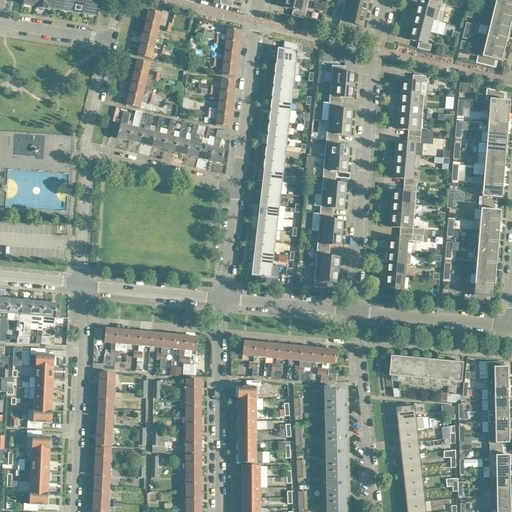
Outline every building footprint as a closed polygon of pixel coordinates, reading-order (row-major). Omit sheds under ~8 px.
[(47,10),(48,0),(36,0),(35,7),(37,7),(36,9),(47,10)] [(59,11),(60,0),(48,0),(47,10),(48,10),(48,9),(59,11)] [(71,13),(72,0),(60,0),(59,11),(71,13)] [(83,15),(85,0),(72,0),(71,13),(83,15)] [(97,0),(85,0),(83,15),(95,17),(97,0)] [(231,8),(219,5),(220,1),(214,0),(213,0),(212,7),(231,12),(231,8)] [(243,3),(243,0),(220,0),(220,1),(219,5),(231,8),(233,1),(243,3)] [(304,19),(308,1),(303,0),(284,0),(283,8),(293,10),(291,16),(304,19)] [(358,1),(358,0),(344,0),(342,9),(365,15),(368,3),(358,1)] [(511,9),(511,0),(495,0),(494,5),(511,9)] [(437,22),(441,4),(428,1),(427,7),(417,4),(414,16),(437,22)] [(511,20),(511,16),(511,9),(494,5),(492,15),(511,20)] [(362,27),(365,15),(342,9),(338,28),(351,31),(352,25),(362,27)] [(158,26),(161,14),(160,14),(160,12),(155,11),(155,13),(148,11),(145,23),(158,26)] [(508,31),(511,20),(492,15),(489,26),(508,31)] [(438,22),(437,22),(414,16),(411,28),(429,32),(435,34),(438,22)] [(156,37),(158,26),(145,23),(142,34),(156,37)] [(506,41),(508,31),(489,26),(486,36),(506,41)] [(426,44),(429,32),(411,28),(408,40),(418,43),(417,49),(429,52),(431,45),(426,44)] [(239,43),(240,31),(226,30),(225,41),(239,43)] [(153,48),(156,37),(142,34),(140,45),(153,48)] [(503,52),(506,41),(486,36),(484,47),(503,52)] [(237,55),(239,43),(225,41),(219,41),(213,40),(213,44),(219,45),(218,52),(237,55)] [(301,53),(302,46),(284,42),(283,50),(277,49),(276,61),(295,64),(296,52),(301,53)] [(151,59),(153,48),(140,45),(137,56),(151,59)] [(500,63),(503,52),(484,47),(481,58),(479,57),(477,63),(477,62),(477,63),(493,67),(494,63),(493,63),(494,61),(500,63)] [(224,53),(222,64),(236,66),(237,55),(224,53)] [(147,75),(150,64),(136,60),(133,72),(147,75)] [(299,64),(295,64),(276,61),(275,66),(274,73),(293,76),(298,76),(299,64)] [(235,78),(236,66),(222,64),(221,76),(235,78)] [(331,66),(330,85),(353,87),(354,74),(344,73),(344,67),(331,66)] [(157,82),(158,78),(153,76),(147,75),(133,72),(131,83),(144,86),(150,88),(152,80),(157,82)] [(292,87),(293,76),(274,73),(274,74),(274,75),(274,78),(273,78),(272,85),(292,87)] [(425,84),(425,77),(412,76),(412,82),(402,81),(401,94),(424,96),(426,96),(427,84),(425,84)] [(233,94),(234,82),(221,80),(219,92),(233,94)] [(131,83),(128,94),(142,98),(147,99),(153,100),(154,96),(148,95),(150,88),(144,86),(131,83)] [(290,99),(292,87),(272,85),(272,86),(273,86),(272,90),(271,97),(290,99)] [(352,99),(353,87),(330,85),(328,103),(341,104),(342,98),(352,99)] [(504,94),(487,90),(487,91),(488,91),(487,100),(489,100),(488,111),(508,113),(509,101),(502,101),(502,99),(503,99),(504,94)] [(232,105),(233,94),(219,92),(218,104),(232,105)] [(139,109),(141,102),(152,105),(153,100),(147,99),(142,98),(128,94),(125,106),(139,109)] [(423,107),(424,96),(401,94),(400,106),(423,107)] [(289,111),(290,99),(271,97),(271,98),(271,102),(270,102),(270,109),(289,111)] [(160,98),(159,102),(176,106),(177,102),(160,98)] [(472,102),(458,100),(457,108),(463,109),(471,110),(472,102)] [(341,110),(341,104),(328,103),(327,122),(350,123),(351,111),(341,110)] [(230,116),(232,105),(218,104),(217,111),(205,109),(205,114),(230,116)] [(422,119),(423,107),(400,106),(399,117),(422,119)] [(288,123),(289,111),(270,109),(269,110),(270,110),(270,111),(270,114),(269,114),(268,121),(288,123)] [(507,123),(508,113),(488,111),(487,122),(507,123)] [(114,123),(111,135),(117,137),(116,139),(128,141),(132,128),(127,126),(130,114),(127,113),(123,112),(121,121),(115,120),(114,123)] [(140,144),(143,130),(138,129),(142,114),(136,112),(132,128),(128,141),(140,144)] [(229,128),(230,116),(205,114),(204,118),(216,119),(215,127),(229,128)] [(143,130),(140,144),(151,147),(155,133),(149,132),(153,116),(147,115),(146,117),(143,130)] [(163,150),(166,136),(159,134),(163,118),(159,117),(155,133),(151,147),(163,150)] [(420,138),(422,119),(399,117),(398,130),(408,131),(407,137),(420,138)] [(286,135),(288,123),(268,121),(268,122),(269,122),(268,126),(267,133),(286,135)] [(349,136),(350,123),(327,122),(325,140),(338,141),(339,135),(349,136)] [(506,134),(507,123),(487,122),(486,132),(506,134)] [(316,130),(311,129),(310,138),(321,139),(323,125),(316,125),(316,130)] [(209,161),(213,147),(207,146),(208,140),(207,140),(210,130),(205,128),(201,144),(198,158),(209,161)] [(221,164),(224,150),(219,149),(221,139),(228,141),(229,132),(217,131),(213,147),(209,161),(221,164)] [(506,145),(506,134),(486,132),(486,143),(506,145)] [(285,147),(286,135),(267,133),(267,134),(267,137),(267,138),(266,138),(265,145),(285,147)] [(174,153),(178,139),(166,136),(163,150),(174,153)] [(420,144),(420,138),(407,137),(407,143),(397,142),(396,154),(413,156),(414,144),(420,144)] [(186,156),(190,142),(178,139),(174,153),(186,156)] [(338,147),(338,141),(325,140),(324,158),(347,160),(348,148),(338,147)] [(198,158),(201,144),(190,142),(186,156),(198,158)] [(308,143),(307,156),(321,156),(321,144),(308,143)] [(505,156),(506,145),(486,143),(485,154),(505,156)] [(283,159),(285,147),(265,145),(265,146),(266,146),(265,150),(264,157),(283,159)] [(419,156),(413,156),(396,154),(395,166),(412,168),(418,168),(419,156)] [(504,166),(505,156),(485,154),(484,165),(504,166)] [(282,171),(283,159),(264,157),(264,158),(264,159),(264,162),(263,162),(263,169),(282,171)] [(346,173),(347,160),(324,158),(322,177),(335,178),(336,172),(346,173)] [(503,177),(504,166),(484,165),(483,176),(503,177)] [(411,180),(412,168),(395,166),(394,179),(404,180),(403,186),(416,187),(417,180),(411,180)] [(281,183),(282,171),(263,169),(262,170),(263,170),(262,181),(281,183)] [(502,188),(503,177),(483,176),(482,186),(502,188)] [(335,184),(335,178),(322,177),(321,195),(344,197),(345,185),(335,184)] [(279,195),(281,183),(262,181),(260,192),(279,195)] [(415,205),(416,187),(403,186),(403,192),(393,191),(392,203),(415,205)] [(501,199),(502,188),(482,186),(481,198),(482,198),(481,204),(495,205),(495,201),(494,201),(494,199),(501,199)] [(278,207),(279,195),(260,192),(259,204),(278,207)] [(343,210),(344,197),(321,195),(319,214),(332,215),(333,209),(343,210)] [(414,217),(415,205),(392,203),(391,215),(414,217)] [(277,219),(278,207),(259,204),(258,216),(277,219)] [(494,209),(495,205),(481,204),(481,210),(480,209),(479,221),(499,222),(500,211),(493,211),(493,209),(494,209)] [(341,234),(342,222),(332,221),(332,215),(319,214),(318,232),(341,234)] [(413,229),(414,217),(391,215),(390,228),(399,228),(399,234),(423,236),(423,230),(413,229)] [(275,230),(277,219),(258,216),(256,228),(275,230)] [(498,233),(499,222),(479,221),(478,231),(498,233)] [(274,242),(275,230),(256,228),(255,240),(274,242)] [(497,244),(498,233),(478,231),(477,242),(497,244)] [(340,246),(341,234),(318,232),(316,251),(329,252),(330,246),(340,246)] [(422,243),(423,236),(399,234),(398,241),(389,240),(388,252),(405,254),(406,242),(422,243)] [(272,254),(274,242),(255,240),(253,252),(272,254)] [(496,255),(497,244),(477,242),(476,253),(496,255)] [(338,271),(339,259),(329,258),(329,252),(316,251),(315,269),(338,271)] [(271,266),(272,254),(253,252),(252,264),(271,266)] [(411,254),(405,254),(388,252),(387,264),(404,265),(410,266),(411,254)] [(495,265),(496,255),(476,253),(475,264),(495,265)] [(311,269),(312,255),(297,254),(296,269),(311,269)] [(252,264),(251,276),(257,277),(256,283),(274,285),(276,285),(277,278),(279,267),(271,266),(252,264)] [(403,277),(404,265),(387,264),(386,276),(403,277)] [(495,276),(495,265),(475,264),(475,274),(495,276)] [(336,283),(338,271),(315,269),(313,288),(326,289),(327,283),(336,283)] [(494,287),(495,276),(475,274),(474,285),(494,287)] [(402,289),(403,277),(386,276),(385,288),(394,289),(394,296),(407,297),(408,290),(402,289)] [(493,298),(494,287),(474,285),(473,296),(470,296),(470,302),(469,302),(469,303),(486,304),(487,300),(486,300),(486,298),(493,298)] [(8,300),(0,298),(0,342),(5,343),(7,314),(8,300)] [(18,325),(20,301),(8,300),(7,314),(15,315),(13,331),(17,332),(18,325)] [(29,334),(30,325),(32,302),(20,301),(18,325),(23,325),(22,333),(29,334)] [(42,317),(44,303),(32,302),(30,325),(37,326),(37,330),(41,331),(42,324),(42,323),(42,317)] [(57,304),(44,303),(42,317),(42,323),(42,324),(50,325),(49,332),(54,333),(55,319),(60,319),(60,312),(56,312),(57,304)] [(115,344),(116,330),(105,329),(104,343),(115,344)] [(127,345),(128,331),(116,330),(115,344),(115,350),(114,356),(114,367),(113,370),(122,370),(123,366),(118,366),(119,351),(126,351),(127,345)] [(138,346),(139,332),(128,331),(127,345),(138,346)] [(139,332),(138,346),(150,347),(151,333),(139,332)] [(151,333),(150,347),(160,348),(162,334),(151,333)] [(172,350),(173,335),(162,334),(160,348),(160,354),(159,360),(160,360),(164,361),(164,355),(166,355),(166,349),(172,350)] [(173,335),(172,350),(177,350),(180,350),(179,356),(179,362),(183,363),(185,337),(173,335)] [(54,345),(54,338),(41,337),(41,345),(54,345)] [(185,337),(183,363),(192,364),(193,351),(196,352),(197,338),(192,337),(185,337)] [(253,357),(255,343),(243,342),(242,356),(253,357)] [(265,358),(266,344),(255,343),(253,357),(265,358)] [(277,359),(278,345),(266,344),(265,358),(277,359)] [(288,360),(289,346),(278,345),(277,359),(288,360)] [(299,361),(301,347),(289,346),(288,360),(299,361)] [(311,362),(312,349),(301,347),(299,361),(299,367),(298,373),(298,381),(304,382),(305,374),(303,374),(304,368),(311,368),(311,362)] [(55,364),(55,356),(45,356),(45,350),(31,349),(31,355),(36,356),(35,367),(53,368),(53,364),(55,364)] [(322,363),(324,350),(312,349),(311,362),(322,363)] [(114,367),(114,356),(115,350),(111,350),(110,356),(104,355),(104,366),(114,367)] [(335,351),(324,350),(322,363),(334,364),(334,363),(336,363),(336,359),(334,359),(335,351)] [(437,361),(390,356),(388,376),(435,381),(437,361)] [(463,363),(437,361),(435,381),(437,381),(437,385),(448,386),(449,382),(461,383),(463,363)] [(486,363),(487,368),(486,368),(486,369),(487,369),(487,379),(486,379),(507,379),(507,368),(501,368),(501,362),(486,363)] [(184,363),(183,373),(196,374),(196,364),(184,363)] [(53,379),(53,368),(35,367),(35,378),(53,379)] [(326,376),(326,370),(322,369),(321,375),(320,383),(336,383),(337,371),(329,370),(329,376),(326,376)] [(113,393),(113,391),(113,384),(114,384),(114,374),(99,373),(98,391),(104,391),(104,393),(98,393),(97,410),(113,411),(113,402),(113,394),(113,393)] [(52,390),(53,379),(35,378),(34,389),(52,390)] [(507,390),(507,379),(486,379),(487,379),(487,390),(507,390)] [(194,400),(194,398),(200,398),(200,381),(185,381),(185,389),(185,408),(185,417),(200,417),(200,400),(194,400)] [(255,400),(255,388),(260,388),(260,382),(246,382),(246,388),(235,388),(235,395),(237,395),(237,400),(255,400)] [(334,391),(334,388),(324,388),(325,423),(345,423),(345,391),(334,391)] [(52,401),(52,390),(34,389),(34,400),(52,401)] [(507,400),(507,390),(487,390),(487,400),(487,401),(507,400)] [(459,399),(460,396),(447,394),(446,403),(454,403),(459,399)] [(302,398),(293,399),(294,408),(302,407),(302,398)] [(51,411),(52,401),(34,400),(33,411),(51,411)] [(255,411),(255,400),(237,400),(237,411),(255,411)] [(508,411),(507,400),(487,401),(487,411),(487,412),(508,411)] [(415,419),(414,406),(395,408),(397,421),(415,419)] [(302,417),(302,407),(294,408),(294,417),(302,417)] [(111,430),(111,427),(112,419),(113,411),(97,410),(97,427),(103,427),(103,429),(97,429),(96,446),(111,447),(111,438),(111,430)] [(51,423),(51,411),(33,411),(33,422),(28,422),(27,428),(41,429),(42,423),(51,423)] [(255,421),(255,418),(255,411),(237,411),(237,421),(255,421)] [(508,422),(508,411),(487,412),(488,422),(487,422),(508,422)] [(185,435),(180,435),(180,445),(185,445),(185,453),(192,453),(200,453),(200,437),(200,436),(194,436),(194,434),(200,434),(200,433),(200,427),(200,425),(200,417),(192,417),(185,417),(185,425),(185,435)] [(422,418),(415,419),(397,421),(398,432),(416,431),(424,430),(422,418)] [(255,432),(255,421),(237,421),(237,432),(255,432)] [(508,433),(508,422),(487,422),(487,423),(488,423),(488,433),(487,433),(508,433)] [(346,454),(345,423),(325,423),(325,455),(346,454)] [(303,430),(295,430),(295,439),(303,439),(303,430)] [(41,438),(41,432),(27,431),(27,438),(32,438),(31,450),(49,450),(50,438),(41,438)] [(418,442),(416,431),(398,432),(399,444),(418,442)] [(255,442),(255,432),(237,432),(237,442),(255,442)] [(508,444),(508,433),(487,433),(488,433),(488,444),(489,444),(489,450),(488,450),(502,450),(502,446),(501,446),(501,444),(508,444)] [(304,448),(303,439),(295,439),(296,448),(304,448)] [(255,453),(255,442),(237,442),(237,443),(236,443),(236,448),(237,448),(237,453),(255,453)] [(419,454),(418,442),(399,444),(400,456),(419,454)] [(109,478),(109,467),(110,458),(111,450),(96,449),(95,466),(101,466),(101,469),(95,469),(94,485),(109,486),(110,478),(109,478)] [(49,461),(49,450),(31,450),(31,460),(49,461)] [(502,454),(502,450),(488,450),(488,451),(489,451),(489,456),(488,456),(488,457),(489,467),(488,467),(509,467),(508,456),(502,456),(501,454),(502,454)] [(255,464),(255,453),(237,453),(237,457),(236,457),(236,464),(255,464)] [(347,485),(346,454),(325,455),(326,485),(347,485)] [(420,466),(419,454),(400,456),(402,468),(420,466)] [(194,476),(194,473),(200,473),(200,456),(185,456),(185,465),(185,484),(185,493),(200,493),(200,476),(194,476)] [(25,460),(24,471),(30,471),(48,472),(49,461),(31,460),(25,460)] [(304,461),(296,461),(297,471),(305,470),(304,461)] [(421,478),(420,466),(402,468),(403,480),(421,478)] [(259,478),(259,467),(241,467),(241,478),(259,478)] [(509,478),(509,467),(488,467),(488,468),(489,468),(489,478),(488,478),(509,478)] [(305,479),(305,470),(297,471),(297,479),(305,479)] [(48,483),(48,472),(30,471),(30,482),(48,483)] [(259,488),(259,478),(241,478),(242,488),(259,488)] [(423,490),(421,478),(403,480),(404,492),(423,490)] [(509,489),(509,478),(488,478),(488,479),(489,479),(489,489),(509,489)] [(47,494),(48,483),(30,482),(29,493),(47,494)] [(107,511),(108,503),(108,494),(109,494),(109,486),(94,485),(93,502),(99,502),(99,505),(93,505),(92,511),(107,511)] [(347,511),(347,485),(326,485),(326,511),(347,511)] [(260,498),(259,488),(242,488),(242,498),(260,498)] [(509,499),(509,489),(489,489),(489,499),(489,500),(509,499)] [(424,502),(423,490),(404,492),(406,504),(424,502)] [(306,492),(297,492),(298,502),(306,501),(306,492)] [(47,506),(47,494),(29,493),(29,505),(24,504),(24,511),(38,511),(38,505),(47,506)] [(195,511),(195,509),(200,509),(200,493),(185,493),(185,501),(186,501),(186,511),(185,511),(200,511),(201,511),(195,511)] [(260,508),(260,498),(242,498),(242,508),(260,508)] [(510,510),(509,499),(489,500),(489,510),(489,511),(510,510)] [(306,510),(306,501),(298,502),(298,511),(306,510)] [(425,511),(424,502),(406,504),(406,511),(425,511)]
